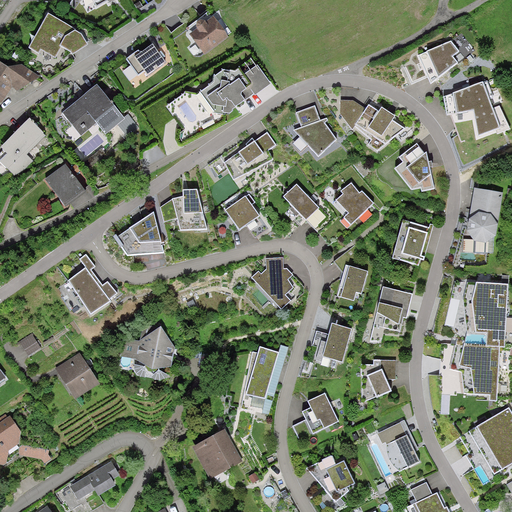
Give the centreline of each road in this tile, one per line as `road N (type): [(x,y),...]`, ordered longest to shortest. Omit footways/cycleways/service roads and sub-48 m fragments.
road 1 (residential): [(472,511),(427,433),(415,387),(418,337),(452,196),(451,171),(431,124),(397,94),(343,81),(304,87),(218,140)]
road 2 (residential): [(308,511),(284,462),(281,430),(314,292),(306,255),(275,245),(123,277),(86,237)]
road 3 (residential): [(0,247),(197,141),(218,140)]
road 4 (residential): [(0,122),(185,0)]
road 5 (residential): [(218,140),(86,237)]
road 6 (residential): [(8,511),(120,440),(149,449)]
